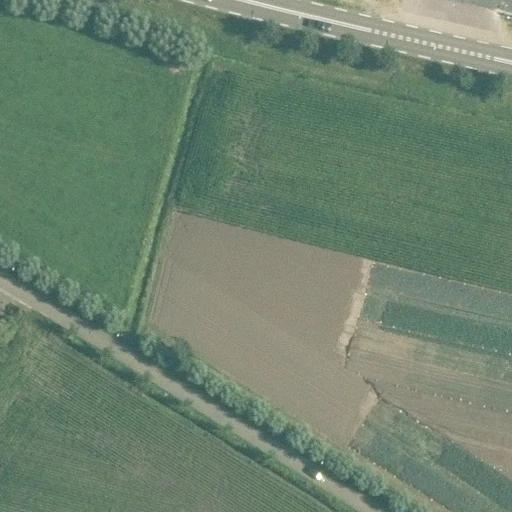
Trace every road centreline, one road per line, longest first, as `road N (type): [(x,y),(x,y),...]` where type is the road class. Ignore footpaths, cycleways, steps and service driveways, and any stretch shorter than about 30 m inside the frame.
road 1 (unclassified): [(376,511),(0,279)]
road 2 (secondary): [(511,59),(241,0)]
